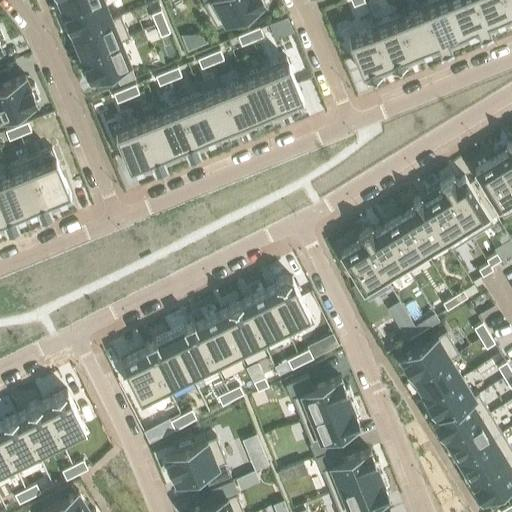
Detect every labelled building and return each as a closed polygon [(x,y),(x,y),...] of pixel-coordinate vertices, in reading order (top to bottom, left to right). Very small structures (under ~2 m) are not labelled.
[(58,0),(63,11),(64,11),(91,0),(58,0)] [(104,0),(91,0),(64,11),(64,12),(64,13),(69,25),(72,33),(120,13),(120,12),(111,16),(104,0)] [(203,0),(216,24),(238,13),(242,16),(251,11),(251,6),(262,0),(203,0)] [(426,0),(421,2),(423,7),(424,6),(439,43),(438,44),(440,48),(465,38),(449,0),(426,0)] [(478,0),(449,0),(465,38),(490,28),(488,23),(478,0)] [(478,0),(488,23),(511,13),(511,11),(507,0),(478,0)] [(400,16),(399,16),(414,53),(438,44),(439,43),(424,6),(423,7),(400,16)] [(160,8),(151,12),(156,23),(165,19),(160,8)] [(398,11),(372,22),(374,27),(375,26),(390,63),(391,63),(405,57),(414,53),(399,16),(400,16),(398,11)] [(120,13),(72,33),(81,54),(128,34),(120,13)] [(165,19),(156,23),(160,34),(169,30),(165,19)] [(259,25),(248,30),(252,39),(263,34),(259,26),(259,25)] [(374,27),(348,37),(363,74),(365,73),(365,74),(380,68),(380,67),(390,63),(375,26),(374,27)] [(248,30),(237,34),(241,44),(252,39),(248,30)] [(128,34),(81,54),(84,61),(83,61),(89,74),(89,75),(90,77),(114,67),(115,70),(119,81),(124,79),(134,75),(128,62),(129,61),(120,39),(129,35),(128,34)] [(219,48),(208,52),(212,62),(223,57),(219,48)] [(208,52),(197,57),(201,66),(212,62),(208,52)] [(286,56),(263,65),(280,108),(288,105),(288,106),(301,100),(303,99),(286,56)] [(177,65),(166,70),(170,79),(181,74),(177,65)] [(263,65),(242,74),(261,121),(274,116),(272,112),(273,112),(272,112),(280,108),(263,65)] [(166,70),(155,74),(159,83),(170,79),(166,70)] [(0,114),(9,111),(13,114),(22,110),(23,105),(36,99),(35,97),(35,96),(39,95),(34,82),(30,84),(29,84),(25,74),(0,85),(0,114)] [(227,85),(222,87),(232,112),(238,126),(244,123),(246,122),(246,123),(248,126),(261,121),(242,74),(241,74),(242,79),(227,85)] [(135,82),(124,87),(128,96),(139,91),(135,82)] [(124,87),(113,91),(116,101),(128,96),(124,87)] [(200,91),(199,91),(217,134),(218,134),(230,129),(238,126),(232,112),(222,87),(202,95),(200,91)] [(194,93),(178,100),(198,147),(197,143),(217,134),(199,91),(194,93)] [(178,100),(157,108),(177,156),(198,147),(178,100)] [(137,116),(136,117),(155,164),(177,156),(157,108),(156,109),(158,113),(139,121),(137,116)] [(136,117),(113,126),(130,169),(153,160),(155,165),(155,164),(136,117)] [(27,120),(16,124),(20,134),(31,129),(27,120)] [(16,124),(5,129),(8,138),(20,134),(16,124)] [(508,147),(495,155),(511,182),(511,137),(505,142),(508,147)] [(51,146),(28,155),(50,208),(50,207),(49,203),(71,194),(55,155),(51,146)] [(28,155),(7,164),(29,216),(50,208),(28,155)] [(511,182),(495,155),(474,168),(502,214),(511,208),(511,182)] [(0,206),(7,225),(29,216),(7,164),(6,164),(10,173),(0,177),(0,206)] [(453,174),(440,182),(471,233),(492,220),(464,175),(456,180),(453,174)] [(420,194),(419,195),(450,246),(471,233),(440,182),(439,183),(442,188),(423,200),(420,194)] [(415,205),(402,213),(427,254),(447,242),(450,246),(419,195),(411,200),(415,205)] [(402,213),(381,225),(407,267),(427,254),(402,213)] [(371,225),(358,233),(389,283),(390,283),(385,275),(404,263),(406,267),(407,267),(381,225),(374,230),(371,225)] [(360,238),(340,251),(368,297),(389,283),(358,233),(357,233),(360,238)] [(496,251),(486,258),(488,261),(490,264),(500,258),(496,251)] [(488,261),(478,267),(482,274),(492,268),(490,264),(488,261)] [(272,283),(268,285),(289,331),(313,319),(309,310),(289,272),(288,273),(282,271),(275,274),(273,279),(272,283)] [(268,285),(244,297),(263,339),(284,328),(286,333),(289,331),(268,285)] [(462,288),(452,295),(456,302),(467,295),(462,288)] [(452,295),(442,301),(446,308),(456,302),(452,295)] [(244,297),(219,309),(241,355),(265,343),(263,339),(244,297)] [(198,315),(193,317),(216,367),(241,355),(219,309),(200,319),(198,315)] [(193,317),(169,330),(190,375),(192,379),(216,367),(193,317)] [(424,318),(414,324),(418,331),(428,324),(424,318)] [(482,321),(473,326),(479,336),(488,331),(482,321)] [(414,324),(404,330),(408,337),(418,331),(414,324)] [(437,333),(401,355),(402,357),(402,358),(409,370),(414,377),(450,355),(450,356),(458,351),(445,328),(437,333)] [(160,334),(145,341),(147,345),(168,391),(170,390),(168,386),(190,375),(169,330),(160,334)] [(488,331),(479,336),(486,347),(494,342),(488,331)] [(147,345),(122,358),(139,395),(143,403),(168,391),(147,345)] [(308,347),(297,352),(302,361),(313,356),(308,347)] [(297,352),(287,357),(291,366),(302,361),(297,352)] [(450,355),(414,377),(426,396),(462,374),(450,356),(450,355)] [(506,360),(497,365),(503,375),(511,370),(506,360)] [(511,370),(503,375),(509,386),(511,384),(511,370)] [(308,373),(285,382),(291,396),(292,395),(301,418),(354,396),(349,384),(345,386),(341,376),(341,377),(340,375),(325,381),(317,384),(313,386),(308,373)] [(462,374),(426,396),(426,397),(433,409),(437,415),(433,417),(434,418),(474,394),(473,393),(462,374)] [(264,376),(253,381),(257,390),(268,385),(264,376)] [(239,385),(228,390),(232,399),(243,394),(239,385)] [(66,388),(42,400),(60,436),(84,424),(66,388)] [(228,390),(217,395),(222,404),(232,399),(228,390)] [(474,394),(434,418),(434,419),(441,431),(445,437),(445,438),(481,416),(470,397),(474,394)] [(354,396),(301,418),(311,441),(309,441),(315,455),(337,445),(332,432),(336,431),(344,428),(359,421),(358,420),(355,410),(359,409),(354,396)] [(27,408),(19,413),(38,452),(62,440),(60,436),(42,400),(40,401),(35,400),(29,404),(27,408)] [(191,408),(180,413),(185,422),(196,417),(191,408)] [(19,413),(0,421),(0,437),(15,468),(40,456),(38,452),(19,413)] [(170,419),(174,427),(174,428),(185,422),(180,413),(170,419)] [(481,416),(445,438),(453,450),(457,456),(457,457),(493,435),(481,416)] [(164,458),(161,459),(165,471),(169,470),(174,482),(203,470),(207,481),(230,472),(225,460),(226,460),(216,434),(192,443),(188,440),(178,444),(178,448),(163,454),(164,458)] [(493,435),(457,457),(458,458),(462,465),(469,476),(505,454),(493,435)] [(0,475),(15,468),(0,437),(0,475)] [(337,445),(315,455),(320,468),(322,467),(331,490),(383,469),(378,456),(374,458),(370,449),(369,447),(354,453),(347,457),(342,458),(337,445)] [(511,465),(505,454),(469,476),(470,477),(473,483),(481,496),(482,498),(511,479),(511,465)] [(76,461),(66,466),(70,475),(81,470),(76,461)] [(66,466),(55,472),(59,481),(70,475),(66,466)] [(383,469),(331,490),(339,511),(363,511),(361,505),(365,503),(373,500),(388,494),(387,492),(388,492),(384,483),(388,481),(383,469)] [(187,511),(244,511),(237,492),(238,492),(232,477),(209,486),(214,499),(187,510),(187,511)] [(29,484),(18,490),(23,499),(33,493),(29,484)] [(38,511),(37,511),(81,511),(91,506),(78,486),(38,511)] [(18,490),(8,495),(12,504),(23,499),(18,490)] [(511,506),(510,503),(500,510),(501,511),(510,511),(511,511),(511,506)]
